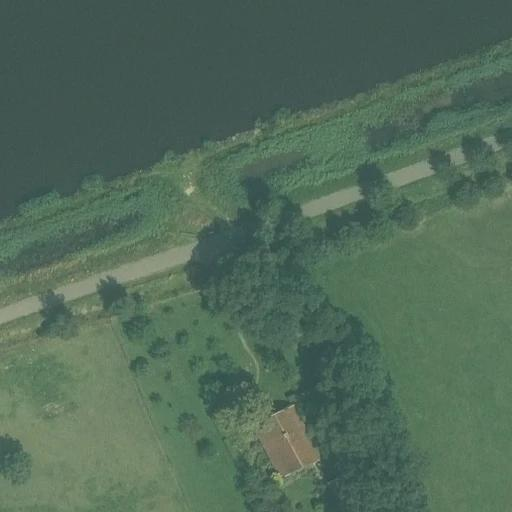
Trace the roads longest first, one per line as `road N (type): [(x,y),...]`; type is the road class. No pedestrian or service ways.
road 1 (unclassified): [(511,140),(0,319)]
road 2 (track): [(209,246),(256,304),(329,359),(336,393)]
